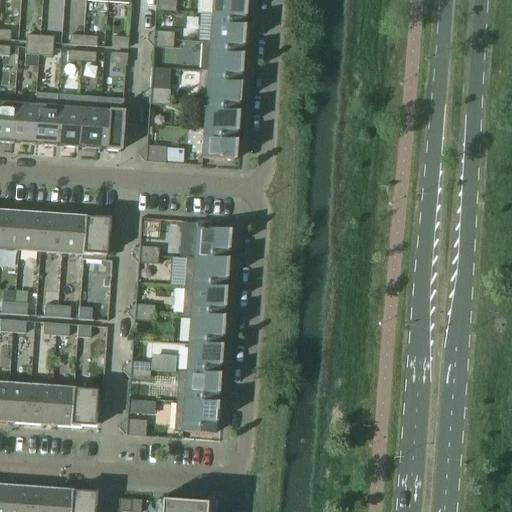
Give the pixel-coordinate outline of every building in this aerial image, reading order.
[(243,18),(243,0),(211,0),(210,15),(243,18)] [(241,46),(243,18),(210,15),(208,44),(241,46)] [(0,30),(0,41),(9,42),(10,32),(0,30)] [(145,38),(147,40),(173,41),(173,33),(153,32),(145,38)] [(38,47),(39,37),(25,36),(25,46),(38,47)] [(82,47),(82,37),(69,36),(68,46),(82,47)] [(38,47),(52,48),(52,38),(39,37),(38,47)] [(82,37),(82,47),(95,48),(96,38),(82,37)] [(126,50),(127,40),(112,39),(111,49),(126,50)] [(172,50),(173,41),(147,40),(145,41),(151,48),(172,50)] [(239,75),(241,46),(208,44),(206,72),(199,72),(239,75)] [(38,57),(38,47),(25,46),(24,56),(38,57)] [(0,47),(0,57),(8,58),(9,48),(0,47)] [(51,58),(52,48),(38,47),(38,57),(51,58)] [(80,63),(81,53),(67,52),(67,62),(80,63)] [(81,53),(80,63),(94,64),(95,54),(81,53)] [(125,66),(125,56),(110,55),(110,65),(125,66)] [(237,104),(239,75),(199,72),(197,101),(237,104)] [(141,96),(142,97),(168,99),(169,91),(148,89),(141,96)] [(31,146),(53,148),(56,97),(35,95),(34,108),(31,146)] [(53,148),(74,149),(78,98),(56,97),(53,148)] [(168,107),(168,99),(142,97),(141,98),(147,105),(168,107)] [(74,149),(96,151),(99,100),(78,98),(74,149)] [(96,151),(118,152),(119,144),(121,123),(122,101),(99,100),(96,151)] [(235,133),(237,104),(197,101),(197,102),(204,102),(202,130),(235,133)] [(0,144),(10,145),(12,106),(0,105),(0,144)] [(31,146),(34,108),(12,106),(10,145),(31,146)] [(232,162),(235,133),(202,130),(200,160),(232,162)] [(164,165),(165,149),(144,147),(137,153),(139,155),(137,156),(143,163),(164,165)] [(0,250),(17,252),(20,215),(0,214),(0,250)] [(38,253),(41,217),(20,215),(17,252),(38,253)] [(60,255),(63,219),(41,217),(38,253),(60,255)] [(81,261),(84,220),(63,219),(60,255),(80,256),(80,261),(81,261)] [(84,220),(81,261),(104,263),(107,222),(84,220)] [(210,232),(210,224),(196,223),(193,259),(186,259),(225,262),(227,233),(210,232)] [(130,254),(131,256),(157,257),(158,249),(137,248),(130,254)] [(157,266),(157,257),(131,256),(130,257),(136,264),(157,266)] [(223,291),(225,262),(186,259),(184,288),(223,291)] [(221,320),(223,291),(184,288),(181,317),(221,320)] [(0,315),(12,316),(13,304),(0,303),(0,304),(0,315)] [(13,304),(12,316),(27,317),(25,317),(26,305),(13,304)] [(126,312),(127,313),(153,315),(153,307),(133,305),(126,312)] [(55,319),(56,307),(43,306),(42,318),(40,318),(55,319)] [(56,307),(55,319),(71,321),(71,320),(68,320),(69,308),(56,307)] [(78,309),(77,321),(92,322),(90,322),(91,310),(78,309)] [(152,323),(153,315),(127,313),(126,314),(132,321),(152,323)] [(219,348),(221,320),(181,317),(189,318),(187,346),(219,348)] [(0,333),(11,334),(12,322),(0,321),(0,333)] [(12,322),(11,334),(24,335),(25,324),(27,324),(27,323),(12,322)] [(54,338),(55,325),(40,324),(40,325),(42,325),(41,337),(54,338)] [(55,325),(54,338),(67,338),(68,327),(70,327),(70,326),(55,325)] [(77,327),(76,339),(89,340),(90,328),(92,328),(77,327)] [(217,377),(219,348),(187,346),(185,374),(177,374),(217,377)] [(123,371),(149,372),(149,364),(129,363),(122,369),(123,371)] [(148,380),(149,372),(123,371),(122,372),(128,379),(148,380)] [(215,406),(217,377),(177,374),(175,403),(215,406)] [(69,428),(72,387),(71,386),(71,391),(50,390),(48,426),(69,428)] [(26,425),(29,388),(7,387),(5,423),(26,425)] [(72,387),(69,428),(92,429),(95,388),(72,387)] [(48,426),(50,390),(29,388),(26,425),(48,426)] [(129,402),(128,414),(136,415),(137,403),(129,402)] [(213,435),(215,406),(175,403),(173,433),(213,435)] [(124,437),(144,438),(145,422),(125,421),(118,427),(119,428),(117,429),(124,437)] [(25,511),(27,491),(6,489),(4,511),(25,511)] [(47,511),(49,492),(27,491),(25,511),(47,511)] [(69,511),(70,494),(49,492),(47,511),(69,511)] [(70,494),(69,511),(92,511),(93,495),(70,494)] [(129,511),(131,501),(118,500),(116,511),(129,511)] [(139,511),(140,501),(131,501),(129,511),(139,511)] [(212,511),(214,508),(213,504),(210,501),(206,501),(202,503),(200,506),(158,503),(157,511),(212,511)]
